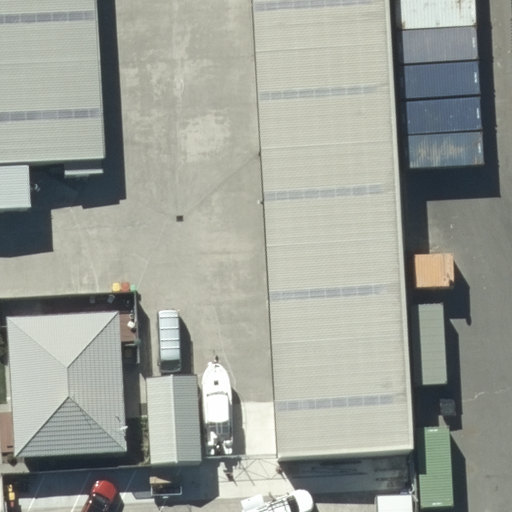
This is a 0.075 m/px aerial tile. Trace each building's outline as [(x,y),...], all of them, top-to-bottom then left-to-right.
[(86,0),(0,0),(0,146),(93,142),(86,0)] [(377,0),(247,0),(268,431),(398,425),(377,0)] [(112,277),(0,282),(0,399),(1,420),(119,415),(112,277)] [(198,383),(145,384),(149,474),(202,471),(198,383)] [(390,511),(388,468),(10,486),(10,511),(390,511)]
